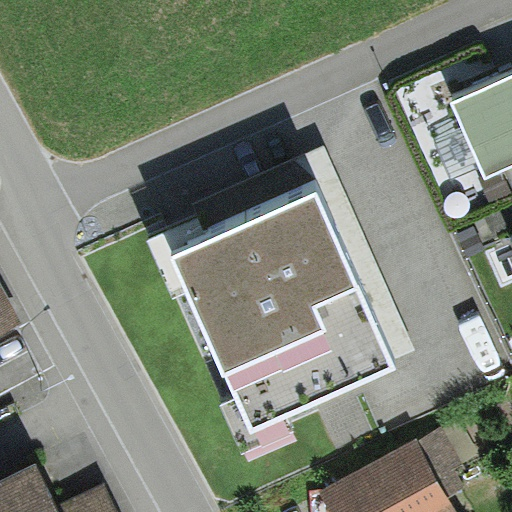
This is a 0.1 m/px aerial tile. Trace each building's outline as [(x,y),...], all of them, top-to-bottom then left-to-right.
[(511,57),(448,85),(485,169),(504,161),(511,177),(511,57)] [(171,226),(251,412),(398,349),(318,163),(171,226)] [(0,271),(0,327),(24,314),(0,271)] [(318,483),(333,511),(421,511),(454,495),(450,488),(465,480),(457,464),(465,460),(444,420),(419,433),(417,430),(318,483)] [(0,462),(0,511),(126,511),(108,474),(64,495),(38,444),(0,462)] [(454,495),(421,511),(453,511),(460,508),(454,495)]
